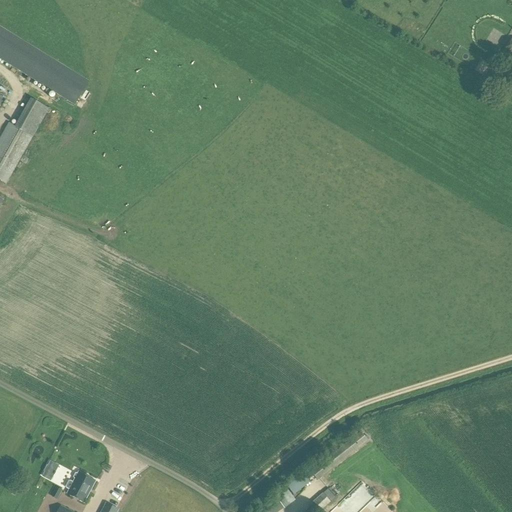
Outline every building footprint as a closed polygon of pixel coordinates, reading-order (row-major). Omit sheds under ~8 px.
[(91,82),(0,26),(0,59),(76,106),(91,82)] [(10,124),(0,141),(0,180),(7,184),(49,109),(32,99),(16,128),(10,124)] [(361,432),(311,472),(319,481),(368,441),(361,432)] [(70,481),(67,487),(67,489),(70,490),(68,494),(85,503),(96,482),(79,473),(74,482),(72,481),(70,481)] [(304,473),(287,486),(295,495),(311,483),(304,473)] [(56,488),(52,497),(58,499),(62,491),(56,488)] [(287,490),(282,494),(290,504),(295,500),(287,490)] [(330,490),(312,506),(317,511),(322,511),(337,499),(330,490)] [(0,507),(4,510),(10,501),(6,499),(0,507)] [(275,511),(283,507),(277,499),(263,510),(265,511),(275,511)]
